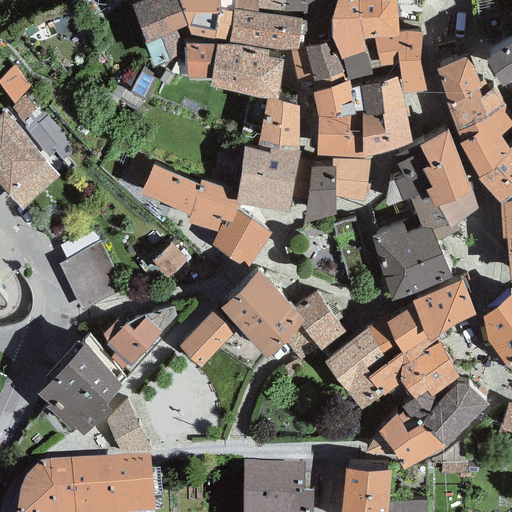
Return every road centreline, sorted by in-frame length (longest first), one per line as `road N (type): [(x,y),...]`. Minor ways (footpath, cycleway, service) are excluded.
road 1 (residential): [(450,9),(432,61),(439,112),(488,204),(497,273)]
road 2 (residential): [(268,249),(79,442)]
road 3 (residential): [(79,442),(115,453),(334,451)]
road 4 (residential): [(268,249),(384,306),(497,273)]
road 5 (residential): [(499,390),(471,435),(401,476),(391,457),(334,451)]
road 6 (residential): [(0,210),(51,284),(57,315),(50,338)]
road 7 (residential): [(497,273),(474,332),(499,390)]
